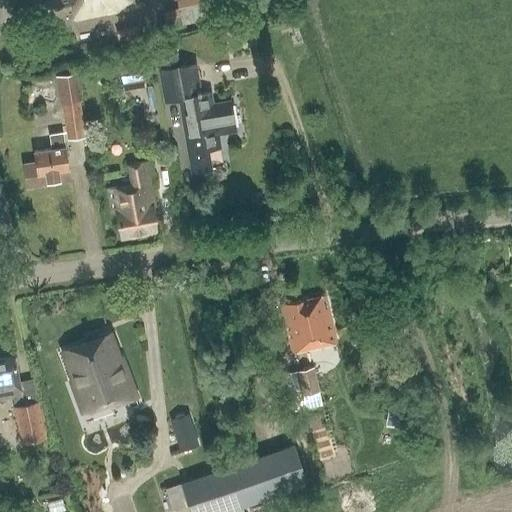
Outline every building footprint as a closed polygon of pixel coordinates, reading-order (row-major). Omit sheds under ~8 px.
[(75,19),(133,7),(131,0),(37,0),(39,10),(71,3),(75,19)] [(177,0),(182,25),(242,13),(239,0),(177,0)] [(278,24),(280,29),(292,25),(290,20),(278,24)] [(139,24),(116,31),(120,45),(143,38),(139,24)] [(239,27),(245,45),(255,42),(249,24),(239,27)] [(179,62),(175,39),(154,43),(158,66),(179,62)] [(146,86),(140,53),(116,57),(123,90),(146,86)] [(169,68),(160,70),(165,101),(175,99),(179,98),(184,123),(186,139),(192,172),(210,169),(206,149),(220,147),(217,133),(230,130),(226,105),(214,107),(212,92),(200,94),(195,64),(169,68)] [(86,137),(79,100),(81,100),(76,72),(55,75),(60,103),(62,103),(69,140),(72,139),(73,147),(87,144),(86,137)] [(70,181),(65,147),(64,147),(62,133),(49,135),(51,149),(33,151),(35,162),(23,164),(26,187),(70,181)] [(153,207),(149,182),(145,160),(125,163),(128,185),(107,189),(111,214),(116,213),(121,238),(155,231),(151,208),(153,207)] [(292,353),(336,343),(325,295),(280,305),(292,353)] [(123,374),(110,339),(88,347),(86,342),(64,351),(77,386),(74,387),(82,408),(108,398),(111,405),(134,396),(125,373),(123,374)] [(0,399),(21,395),(14,357),(0,359),(0,399)] [(312,367),(296,371),(284,374),(295,414),(323,406),(312,367)] [(25,442),(42,439),(35,403),(18,406),(25,442)] [(189,414),(172,420),(182,451),(199,445),(189,414)] [(192,511),(219,511),(307,483),(294,445),(184,484),(192,511)] [(271,511),(270,502),(256,504),(256,511),(271,511)]
